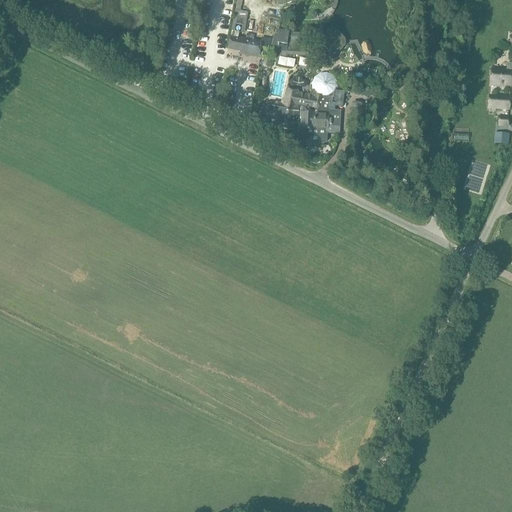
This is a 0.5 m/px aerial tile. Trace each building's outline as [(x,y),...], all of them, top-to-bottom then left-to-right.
[(274,40),(274,43),(287,45),(289,33),(276,31),(274,40)] [(290,34),(290,44),(310,44),(310,35),(290,34)] [(231,36),(227,51),(239,53),(239,55),(264,60),(263,68),(269,70),(272,55),(277,56),(277,57),(286,59),(286,56),(309,57),(309,49),(286,47),(287,45),(274,43),(274,40),(262,38),(261,41),(253,40),(246,38),(238,37),(231,36)] [(511,64),(507,64),(507,71),(492,70),(491,86),(511,88),(511,72),(511,71),(511,64)] [(394,71),(389,71),(390,80),(401,80),(408,70),(403,66),(397,67),(394,71)] [(250,125),(250,127),(268,130),(268,127),(293,131),(297,139),(298,139),(297,146),(303,146),(303,144),(323,145),(326,142),(327,135),(339,136),(341,114),(333,114),(333,115),(329,115),(329,110),(330,97),(333,92),(334,91),(335,89),(335,83),(332,78),(326,75),(320,75),(315,78),(312,84),(312,90),(312,91),(313,92),(311,93),(311,95),(298,93),(296,90),(287,88),(285,90),(283,100),(281,100),(281,103),(272,102),(271,103),(270,103),(270,104),(269,104),(268,104),(267,104),(266,104),(262,107),(262,108),(259,108),(254,108),(253,108),(250,125)] [(487,109),(510,111),(511,98),(489,96),(487,109)] [(350,112),(349,117),(361,119),(360,121),(366,122),(369,105),(356,102),(354,113),(350,112)] [(498,127),(508,128),(509,118),(499,117),(498,127)] [(414,120),(410,119),(407,122),(408,126),(410,127),(411,143),(413,143),(412,127),(413,127),(415,124),(414,120)] [(309,145),(309,153),(327,153),(327,145),(309,145)]
